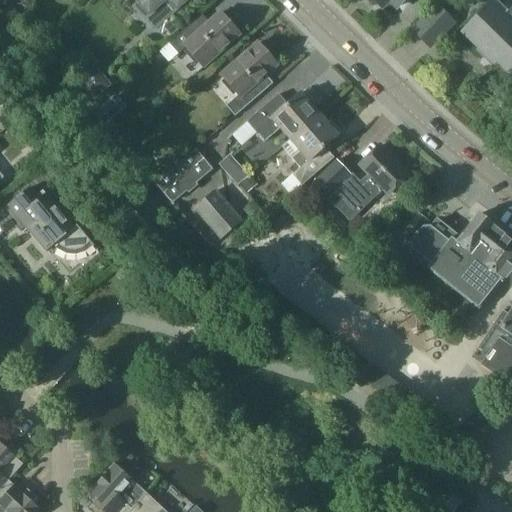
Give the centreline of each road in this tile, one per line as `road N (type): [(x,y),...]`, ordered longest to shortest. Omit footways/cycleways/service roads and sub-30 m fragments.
road 1 (tertiary): [(511,187),(297,0)]
road 2 (residential): [(63,511),(58,434),(0,379)]
